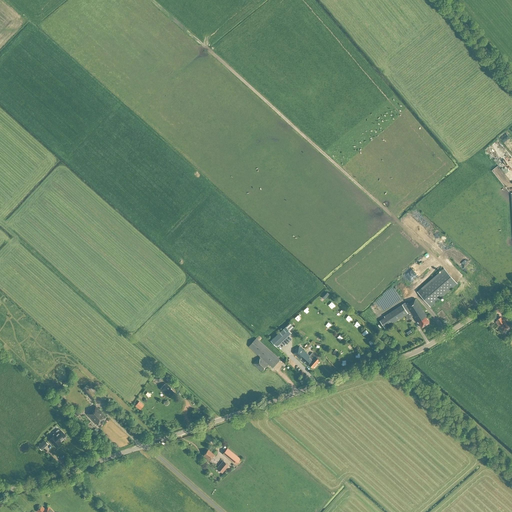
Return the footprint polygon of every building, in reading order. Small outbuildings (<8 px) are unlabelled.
[(416,279),(421,273),(412,265),(407,270),(416,279)] [(430,307),(457,283),(444,269),(418,292),(430,307)] [(427,316),(416,298),(406,305),(405,303),(402,305),(384,316),(385,318),(380,321),(385,328),(405,315),(408,319),(413,316),(417,322),(418,321),(422,327),(430,322),(426,317),(427,316)] [(503,320),(501,317),(497,320),(497,321),(495,322),(498,326),(499,325),(502,331),(508,327),(504,320),(503,320)] [(285,327),(271,341),(277,347),(291,333),(285,327)] [(273,368),(280,359),(257,338),(249,346),(260,356),(254,364),(262,372),(269,364),(273,368)] [(310,356),(299,346),(293,353),(308,366),(309,364),(313,368),(320,360),(312,353),(310,356)] [(159,382),(165,375),(161,371),(155,378),(159,382)] [(169,398),(174,392),(170,389),(170,388),(166,383),(160,389),(169,398)] [(84,391),(93,400),(96,397),(87,387),(84,391)] [(141,400),(137,404),(142,409),(146,404),(141,400)] [(106,417),(96,406),(87,414),(97,425),(100,423),(101,424),(104,420),(103,419),(106,417)] [(55,432),(53,434),(54,435),(49,440),(56,447),(61,442),(60,441),(65,435),(61,430),(60,431),(58,429),(55,432)] [(41,449),(48,443),(44,440),(38,446),(41,449)] [(227,448),(223,453),(236,464),(240,459),(227,448)] [(210,461),(215,455),(208,450),(204,455),(210,461)] [(222,473),(228,465),(223,461),(217,468),(222,473)]
